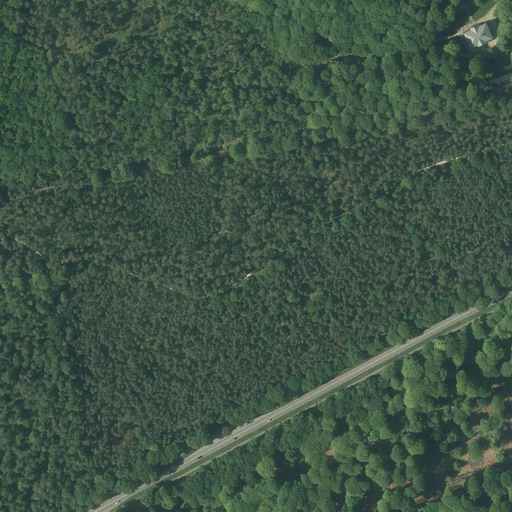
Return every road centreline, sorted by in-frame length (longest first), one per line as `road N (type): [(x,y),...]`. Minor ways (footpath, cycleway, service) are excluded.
road 1 (primary): [(95,511),(511,292)]
road 2 (track): [(100,179),(300,139)]
